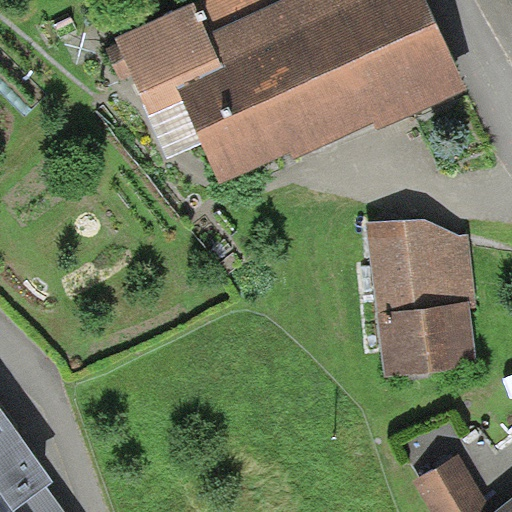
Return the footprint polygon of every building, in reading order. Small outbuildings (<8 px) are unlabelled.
[(466,94),(422,0),(205,0),(114,42),(151,122),(181,108),(218,189),(290,156),(293,164),(374,127),(377,135),(466,94)] [(366,225),(386,377),(478,368),(471,309),(477,309),(470,236),(460,236),(426,221),(366,225)] [(0,412),(0,511),(63,511),(49,492),(54,488),(0,412)] [(413,482),(431,511),(490,511),(459,455),(413,482)] [(511,511),(511,502),(500,511),(511,511)]
